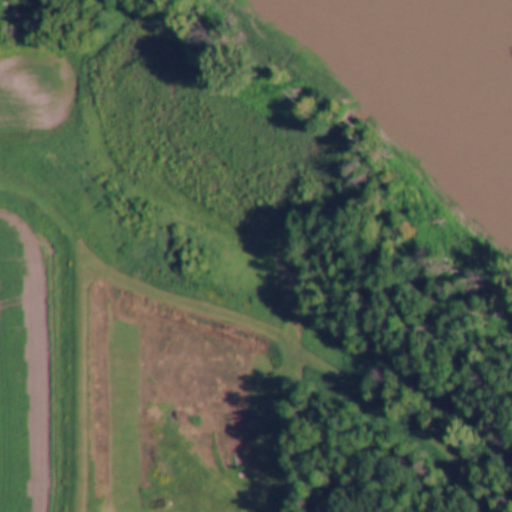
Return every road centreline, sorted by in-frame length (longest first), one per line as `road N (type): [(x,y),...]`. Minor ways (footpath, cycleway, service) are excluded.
road 1 (track): [(495,511),(426,439),(288,342),(105,275),(79,259),(50,213),(0,184)]
road 2 (track): [(76,511),(79,259)]
